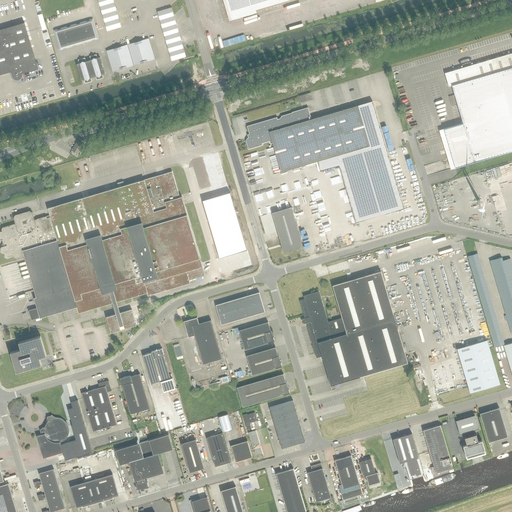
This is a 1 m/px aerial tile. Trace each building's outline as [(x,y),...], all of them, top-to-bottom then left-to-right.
[(197,0),(209,48),(253,37),(252,31),(248,32),(245,20),(221,26),(222,32),(219,33),(212,7),(204,9),(201,0),(197,0)] [(225,0),(232,20),(256,13),(255,7),(279,0),(225,0)] [(107,4),(100,6),(102,14),(109,12),(116,10),(114,2),(107,4)] [(157,12),(160,20),(167,18),(174,16),(171,8),(166,9),(164,10),(157,12)] [(102,14),(105,23),(112,21),(119,18),(116,10),(109,12),(102,14)] [(167,18),(160,20),(162,28),(169,26),(176,24),(174,16),(167,18)] [(105,23),(107,31),(114,29),(121,27),(119,18),(112,21),(105,23)] [(86,32),(95,29),(93,19),(83,22),(86,32)] [(38,69),(24,22),(0,29),(0,42),(1,44),(0,44),(0,74),(11,72),(13,76),(13,77),(13,78),(14,78),(14,79),(15,79),(16,80),(17,80),(18,80),(19,79),(20,79),(21,78),(22,77),(22,76),(22,75),(22,74),(22,73),(38,69)] [(86,32),(83,22),(73,25),(76,34),(86,32)] [(169,26),(162,28),(164,36),(172,34),(179,32),(176,24),(169,26)] [(76,34),(73,25),(64,27),(66,37),(76,34)] [(66,37),(64,27),(54,30),(57,40),(66,37)] [(98,38),(95,29),(86,32),(89,41),(98,38)] [(76,34),(79,44),(89,41),(86,32),(76,34)] [(164,36),(167,44),(174,42),(181,40),(179,32),(172,34),(164,36)] [(66,37),(69,47),(79,44),(76,34),(66,37)] [(57,40),(60,50),(69,47),(66,37),(57,40)] [(138,41),(127,44),(131,55),(134,65),(144,62),(155,59),(151,49),(148,38),(138,41)] [(174,42),(167,44),(169,52),(176,50),(183,48),(182,44),(181,40),(174,42)] [(117,47),(106,50),(110,61),(113,72),(123,68),(134,65),(131,55),(127,44),(117,47)] [(176,50),(169,52),(172,60),(179,58),(181,58),(186,56),(183,48),(176,50)] [(511,52),(444,73),(446,77),(449,87),(452,86),(451,85),(484,75),(489,74),(511,67),(511,52)] [(91,60),(88,61),(91,69),(96,67),(102,65),(100,57),(97,58),(95,56),(96,56),(95,56),(94,56),(94,57),(93,57),(92,57),(91,57),(92,57),(91,60)] [(80,63),(77,64),(79,72),(85,71),(91,69),(88,61),(85,62),(84,60),(84,59),(83,59),(83,60),(82,60),(81,60),(80,60),(79,60),(79,61),(80,61),(80,63)] [(91,69),(93,77),(96,76),(98,78),(97,78),(97,79),(98,78),(99,78),(99,77),(100,77),(101,77),(102,77),(101,77),(101,75),(105,74),(102,65),(96,67),(91,69)] [(463,123),(444,129),(447,141),(449,146),(449,147),(449,149),(450,150),(452,157),(452,158),(453,160),(454,165),(455,168),(466,164),(467,164),(511,151),(511,67),(497,72),(494,72),(451,85),(452,86),(463,123)] [(79,72),(81,80),(85,80),(86,81),(86,82),(87,81),(88,81),(89,81),(90,81),(90,80),(90,78),(93,77),(91,69),(85,71),(79,72)] [(457,104),(454,95),(449,97),(451,106),(457,104)] [(249,138),(247,138),(246,141),(248,149),(262,145),(262,143),(269,141),(270,144),(273,143),(281,171),(317,161),(320,171),(339,165),(356,222),(404,208),(390,162),(372,101),(358,105),(327,115),(311,119),(308,107),(302,109),(292,112),(292,113),(281,116),(280,118),(277,119),(277,117),(247,126),(250,137),(249,138)] [(80,150),(85,141),(79,138),(77,141),(77,142),(74,149),(79,152),(80,150)] [(395,172),(401,171),(398,158),(392,160),(395,172)] [(0,231),(0,238),(2,238),(3,242),(3,243),(5,243),(6,243),(7,245),(1,247),(0,249),(1,252),(3,253),(4,253),(5,257),(7,259),(15,256),(15,258),(17,259),(25,256),(37,297),(35,298),(37,307),(29,310),(31,320),(40,317),(77,306),(79,312),(95,307),(100,306),(113,302),(115,307),(115,310),(116,313),(116,314),(120,313),(120,311),(119,309),(118,306),(117,301),(119,300),(124,299),(130,297),(132,296),(147,292),(148,295),(154,293),(162,291),(178,286),(182,285),(189,283),(188,280),(204,275),(201,262),(200,258),(187,214),(185,210),(183,202),(182,197),(179,198),(172,172),(143,180),(113,189),(50,208),(48,208),(50,215),(35,220),(34,220),(32,213),(29,211),(15,215),(14,218),(16,224),(3,228),(2,230),(2,231),(0,231)] [(230,192),(202,200),(219,258),(247,250),(230,192)] [(272,212),(277,232),(279,238),(283,251),(288,250),(303,246),(291,207),(272,212)] [(300,301),(305,315),(306,320),(317,357),(322,356),(323,358),(331,385),(359,377),(364,376),(408,363),(381,271),(332,285),(342,318),(327,323),(318,291),(311,293),(311,294),(304,296),(305,300),(300,301)] [(252,294),(255,304),(262,302),(259,292),(252,294)] [(245,296),(247,306),(255,304),(252,294),(245,296)] [(247,306),(245,296),(237,299),(240,308),(247,306)] [(240,308),(237,299),(230,301),(233,310),(240,308)] [(233,310),(230,301),(223,303),(226,313),(233,310)] [(255,304),(258,314),(265,312),(262,302),(255,304)] [(226,313),(223,303),(216,305),(218,315),(226,313)] [(258,314),(255,304),(247,306),(250,316),(258,314)] [(250,316),(247,306),(240,308),(243,318),(250,316)] [(243,318),(240,308),(233,310),(236,320),(243,318)] [(136,325),(132,309),(120,313),(116,314),(106,317),(111,333),(136,325)] [(226,313),(229,322),(236,320),(233,310),(226,313)] [(229,322),(226,313),(218,315),(221,324),(229,322)] [(184,324),(188,337),(194,335),(203,364),(222,358),(211,320),(199,323),(197,317),(187,320),(184,324)] [(271,331),(268,322),(239,330),(245,350),(268,343),(274,341),(273,337),(274,336),(273,335),(271,330),(271,331)] [(18,350),(17,347),(16,343),(12,344),(14,351),(11,352),(16,372),(41,364),(39,357),(46,355),(40,336),(19,342),(21,349),(18,350)] [(457,349),(470,393),(500,384),(489,349),(487,340),(457,349)] [(178,357),(184,356),(180,342),(174,344),(178,357)] [(511,342),(503,345),(511,373),(511,342)] [(275,368),(282,366),(281,362),(281,361),(280,360),(279,356),(278,356),(275,347),(246,355),(252,375),(275,368)] [(167,379),(170,378),(164,355),(164,354),(162,348),(158,349),(156,349),(156,350),(151,351),(152,352),(143,355),(151,384),(160,381),(164,392),(175,388),(172,378),(167,379)] [(67,369),(66,368),(64,359),(53,363),(56,372),(67,369)] [(150,408),(140,373),(130,376),(130,375),(126,377),(125,376),(124,377),(120,379),(122,385),(130,414),(150,408)] [(283,395),(290,393),(288,389),(289,387),(288,387),(286,382),(286,383),(283,373),(237,387),(243,407),(283,395)] [(93,431),(117,424),(107,392),(111,391),(108,380),(98,383),(99,388),(81,393),(93,431)] [(41,435),(37,436),(40,446),(43,458),(63,452),(65,460),(93,452),(78,400),(71,402),(73,407),(68,409),(72,424),(71,424),(76,440),(61,444),(60,442),(61,442),(62,442),(62,441),(63,441),(64,441),(64,440),(65,440),(65,439),(66,439),(66,438),(67,438),(67,437),(67,436),(68,436),(68,435),(68,434),(69,433),(69,432),(69,431),(69,430),(69,429),(69,428),(69,427),(68,427),(68,426),(68,425),(68,424),(67,424),(67,423),(66,423),(66,422),(65,422),(65,421),(64,420),(63,420),(63,419),(62,419),(61,419),(61,418),(60,418),(59,418),(58,418),(57,418),(56,418),(56,417),(55,417),(54,417),(53,416),(52,416),(52,415),(51,415),(52,415),(49,416),(47,417),(47,418),(47,419),(47,420),(47,421),(47,422),(46,422),(46,423),(46,424),(45,424),(45,425),(45,426),(44,426),(44,427),(43,427),(43,428),(42,428),(42,429),(41,429),(40,429),(40,430),(41,435)] [(295,406),(293,400),(281,404),(283,410),(295,406)] [(281,404),(269,407),(271,413),(283,410),(281,404)] [(295,406),(283,410),(285,416),(296,412),(295,406)] [(480,413),(481,417),(488,442),(508,436),(499,408),(489,410),(480,413)] [(271,413),(273,419),(285,416),(283,410),(271,413)] [(296,412),(285,416),(286,421),(298,418),(296,412)] [(243,415),(247,429),(251,428),(249,423),(257,420),(255,413),(247,415),(247,414),(243,415)] [(218,417),(222,432),(232,429),(228,414),(218,417)] [(459,434),(460,434),(466,432),(479,429),(475,415),(473,415),(457,420),(455,420),(456,421),(459,434)] [(275,425),(286,421),(285,416),(273,419),(275,425)] [(286,421),(288,427),(300,424),(298,418),(286,421)] [(286,421),(275,425),(276,431),(288,427),(286,421)] [(302,430),(300,424),(288,427),(290,433),(302,430)] [(444,435),(440,425),(423,430),(426,441),(444,435)] [(278,437),(284,435),(290,433),(288,427),(276,431),(278,437)] [(262,454),(255,430),(248,432),(255,456),(262,454)] [(290,433),(293,445),(305,441),(302,430),(290,433)] [(206,437),(215,466),(231,462),(222,432),(206,437)] [(284,435),(287,446),(293,445),(290,433),(284,435)] [(412,433),(392,439),(400,463),(404,462),(410,479),(424,475),(412,433)] [(169,434),(115,449),(120,464),(129,461),(135,480),(137,480),(137,482),(136,482),(137,489),(148,487),(147,481),(145,481),(144,478),(164,472),(158,453),(173,449),(169,434)] [(463,446),(467,458),(486,453),(482,440),(478,441),(476,434),(464,437),(467,445),(463,446)] [(284,435),(278,437),(282,448),(287,446),(284,435)] [(426,441),(429,451),(447,446),(444,435),(426,441)] [(196,439),(181,443),(185,458),(190,472),(204,468),(200,453),(196,439)] [(235,462),(252,457),(247,440),(231,445),(235,462)] [(447,446),(429,451),(432,462),(450,457),(447,446)] [(357,494),(362,492),(351,455),(335,460),(342,486),(340,487),(344,503),(358,499),(357,494)] [(432,462),(435,472),(453,467),(450,457),(432,462)] [(369,485),(380,482),(377,472),(375,473),(371,458),(360,462),(364,477),(366,477),(369,485)] [(331,497),(321,464),(321,463),(311,466),(312,471),(307,472),(316,502),(331,497)] [(279,484),(296,478),(293,468),(276,473),(278,480),(279,484)] [(39,481),(34,482),(35,485),(57,478),(54,469),(39,473),(41,481),(39,482),(39,481)] [(98,502),(104,500),(113,498),(113,496),(118,495),(112,474),(91,480),(98,502)] [(57,478),(35,485),(35,487),(40,486),(40,485),(42,484),(44,489),(58,485),(57,478)] [(296,478),(279,484),(282,494),(299,489),(296,478)] [(82,507),(84,506),(98,502),(91,480),(70,486),(77,507),(82,505),(82,507)] [(8,483),(0,485),(0,511),(17,511),(14,501),(13,499),(12,495),(10,488),(9,483),(8,483)] [(43,494),(38,495),(38,498),(60,491),(58,485),(44,489),(45,494),(43,495),(43,494)] [(243,511),(236,486),(235,486),(236,488),(229,490),(223,492),(225,498),(223,498),(227,511),(243,511)] [(299,489),(282,494),(285,504),(302,499),(299,489)] [(60,491),(38,498),(39,500),(44,499),(44,498),(46,497),(48,502),(62,498),(60,491)] [(211,511),(207,497),(196,500),(192,501),(195,511),(211,511)] [(47,510),(42,511),(52,511),(53,511),(65,508),(62,498),(48,502),(50,510),(48,511),(47,510)] [(302,499),(285,504),(287,511),(294,511),(305,509),(302,499)]
